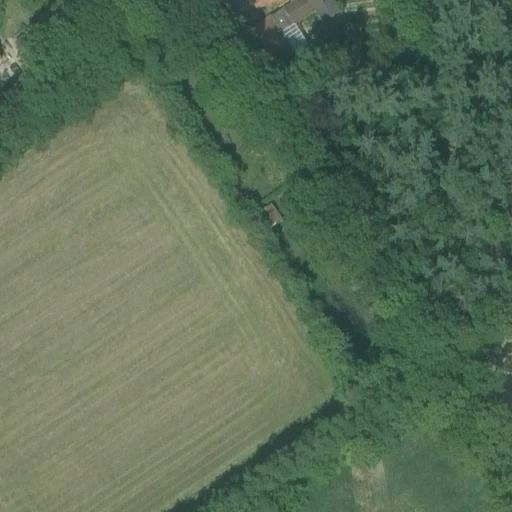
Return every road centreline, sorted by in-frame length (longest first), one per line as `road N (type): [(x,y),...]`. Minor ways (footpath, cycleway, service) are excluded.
road 1 (track): [(315,193),(185,0)]
road 2 (track): [(0,120),(116,48),(168,0)]
